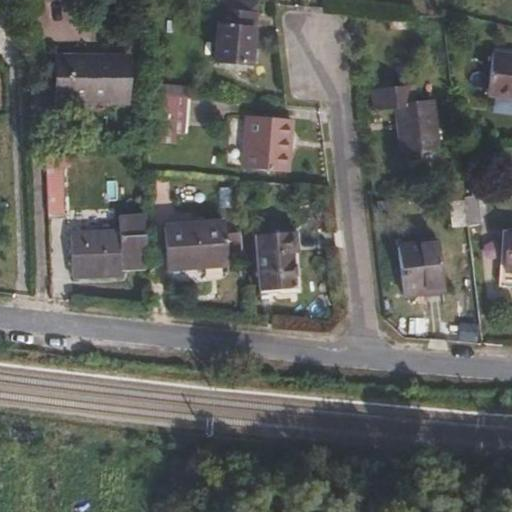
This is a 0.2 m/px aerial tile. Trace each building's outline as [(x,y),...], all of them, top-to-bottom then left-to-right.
[(249,61),(256,11),(220,6),(213,56),(249,61)] [(511,47),(488,46),(483,88),(511,90),(511,47)] [(120,100),(119,50),(44,52),(45,97),(100,96),(100,100),(120,100)] [(433,144),(429,97),(409,99),(408,80),(368,84),(369,103),(392,101),(396,147),(433,144)] [(184,123),(187,86),(159,84),(161,119),(184,123)] [(283,165),(288,110),(243,105),(238,161),(283,165)] [(55,209),(54,147),(40,148),(41,209),(55,209)] [(140,263),(137,211),(112,212),(112,225),(64,227),(65,269),(114,268),(114,263),(140,263)] [(223,259),(220,215),(159,221),(163,263),(223,259)] [(511,270),(511,260),(498,260),(502,221),(495,221),(491,269),(511,270)] [(511,260),(511,221),(502,221),(498,260),(511,260)] [(298,282),(294,227),(251,231),(255,286),(298,282)] [(435,284),(431,235),(393,238),(396,287),(435,284)] [(143,511),(144,489),(120,488),(118,511),(143,511)]
